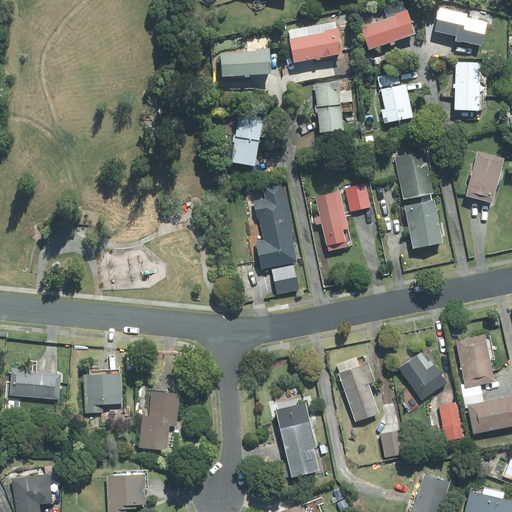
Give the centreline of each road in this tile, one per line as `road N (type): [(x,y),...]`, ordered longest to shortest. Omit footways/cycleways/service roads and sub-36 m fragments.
road 1 (residential): [(226,330),(511,279)]
road 2 (residential): [(0,307),(226,330)]
road 3 (residential): [(216,500),(231,457),(226,330)]
